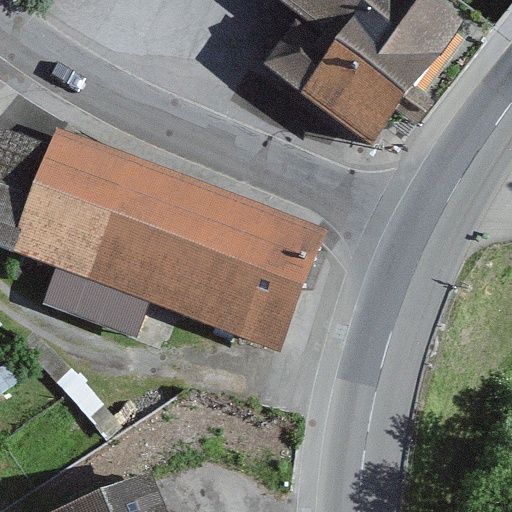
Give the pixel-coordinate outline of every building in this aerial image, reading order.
[(464,39),(410,0),(266,0),(262,7),(301,36),(265,85),(372,164),(464,39)] [(223,193),(56,132),(50,146),(0,127),(0,247),(56,268),(151,302),(179,313),(223,193)] [(325,230),(223,193),(179,313),(279,350),(325,230)] [(151,302),(56,268),(43,301),(138,336),(151,302)] [(35,332),(20,346),(102,434),(117,420),(35,332)] [(169,511),(151,469),(51,511),(169,511)]
